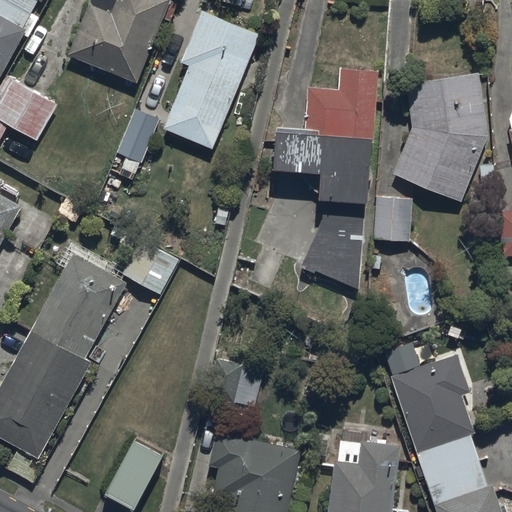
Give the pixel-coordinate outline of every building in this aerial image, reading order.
[(0,0),(0,78),(27,27),(32,30),(40,15),(34,12),(40,0),(44,0),(0,0)] [(90,0),(69,52),(141,79),(171,0),(90,0)] [(215,145),(261,29),(204,6),(183,60),(191,63),(166,125),(215,145)] [(371,197),(378,67),(338,65),(337,85),(308,83),(306,124),(282,122),(280,164),(322,166),(321,192),(324,192),(322,218),(303,262),(362,285),(367,197),(371,197)] [(405,79),(412,124),(393,171),(462,199),(488,132),(479,68),(405,79)] [(0,142),(11,123),(38,139),(60,102),(9,73),(0,88),(0,142)] [(162,114),(137,103),(119,148),(127,152),(120,171),(135,177),(142,160),(144,161),(162,114)] [(0,246),(25,204),(0,189),(0,246)] [(416,196),(377,193),(374,236),(413,239),(416,196)] [(511,254),(511,206),(500,207),(503,254),(511,254)] [(79,403),(72,399),(78,388),(84,392),(90,381),(84,378),(94,358),(89,355),(132,276),(164,293),(184,256),(131,227),(114,259),(70,235),(56,260),(64,264),(0,382),(0,432),(42,455),(65,413),(72,416),(79,403)] [(335,332),(329,356),(358,364),(365,340),(335,332)] [(500,502),(492,480),(488,481),(471,431),(476,429),(463,392),(471,390),(458,350),(391,372),(437,511),(510,511),(506,500),(500,502)] [(244,360),(218,355),(209,395),(235,401),(244,360)] [(339,457),(334,456),(326,511),(410,511),(411,507),(395,504),(404,442),(392,440),(393,433),(386,432),(387,428),(344,422),(339,457)] [(227,492),(222,511),(290,511),(305,446),(218,427),(211,461),(221,463),(215,489),(227,492)] [(137,505),(167,450),(138,434),(108,490),(137,505)]
